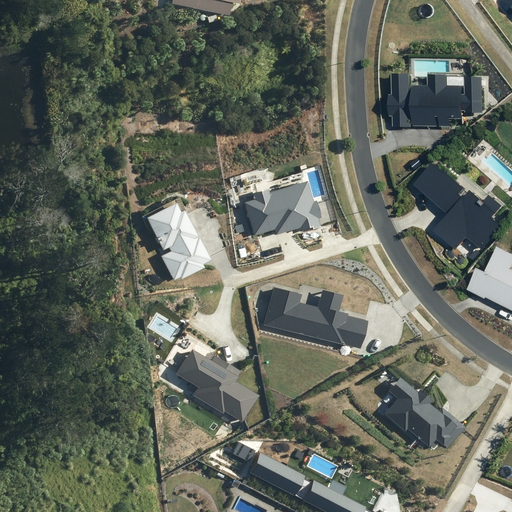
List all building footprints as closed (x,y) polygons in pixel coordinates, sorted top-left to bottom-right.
[(173,0),(173,3),(230,14),(232,1),(239,2),(239,0),(173,0)] [(467,186),(439,161),(418,184),(450,213),(436,229),(458,249),(469,237),(482,250),(505,225),(496,217),(507,206),(494,195),(485,205),(482,203),(485,199),(474,189),(466,198),(461,193),(467,186)] [(350,204),(345,185),(337,187),(342,206),(350,204)] [(290,186),(270,193),(272,201),(266,203),(269,211),(276,209),(277,212),(294,207),(299,222),(304,221),(306,228),(317,224),(314,216),(317,215),(309,189),(293,194),(290,186)] [(490,271),(482,267),(470,290),(488,299),(489,296),(511,307),(511,248),(504,244),(490,271)] [(464,260),(446,249),(441,258),(458,268),(464,260)] [(273,285),(262,325),(359,351),(367,322),(346,316),(346,313),(337,311),(341,294),(322,289),(317,306),(298,301),(300,292),(273,285)] [(240,374),(193,347),(176,377),(197,389),(192,397),(222,415),(224,410),(244,422),(259,394),(236,381),(240,374)] [(394,399),(382,413),(402,431),(404,428),(427,449),(435,440),(446,449),(463,430),(440,409),(437,413),(427,404),(430,400),(418,389),(416,392),(400,377),(386,392),(394,399)] [(308,476),(262,450),(250,471),(296,497),(308,476)] [(366,511),(370,505),(314,479),(304,500),(329,511),(366,511)]
